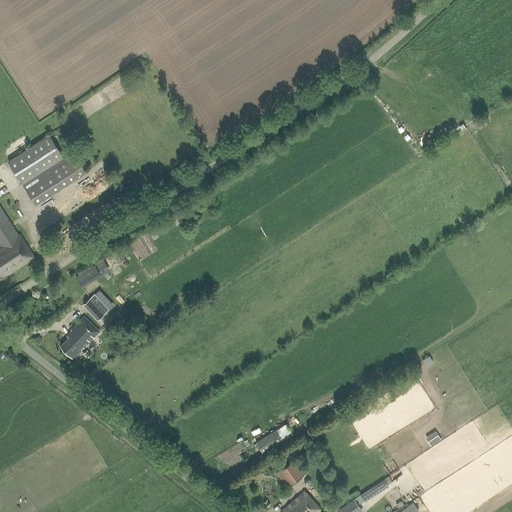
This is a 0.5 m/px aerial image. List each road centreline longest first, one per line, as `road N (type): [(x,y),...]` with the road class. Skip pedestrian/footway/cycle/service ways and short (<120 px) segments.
road 1 (unclassified): [(0,305),(345,79),(440,0)]
road 2 (unclassified): [(228,511),(0,329)]
